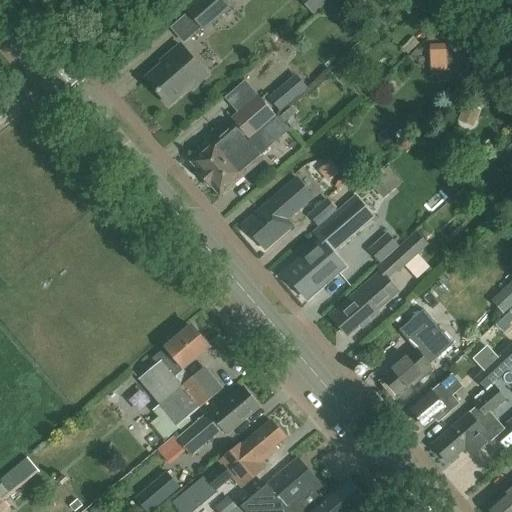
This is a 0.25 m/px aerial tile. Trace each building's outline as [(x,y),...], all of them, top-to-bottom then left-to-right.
[(201,0),(187,13),(188,13),(203,31),(228,9),(220,0),(201,0)] [(447,22),(438,30),(459,54),(469,44),(474,41),(453,17),(447,22)] [(193,87),(207,75),(180,45),(167,57),(168,59),(146,79),(169,105),(191,86),(193,87)] [(434,72),(453,70),(452,46),(432,47),(434,72)] [(295,75),(268,98),(280,111),(307,88),(295,75)] [(205,180),(248,142),(245,140),(274,115),(258,97),(232,119),(236,124),(191,162),(200,172),(199,172),(205,180)] [(242,171),(259,157),(290,130),(278,116),(248,142),(205,180),(211,186),(212,186),(221,196),(246,174),(242,171)] [(370,182),(383,199),(400,184),(387,168),(370,182)] [(293,226),(287,220),(313,198),(296,178),(243,224),(265,250),(293,226)] [(328,290),(323,284),(335,274),(326,264),(334,256),(332,253),(373,217),(355,197),(313,233),(322,244),(314,251),(313,249),(285,273),(307,298),(315,291),(320,297),(328,290)] [(307,215),(318,227),(336,211),(326,199),(307,215)] [(492,249),(462,217),(444,234),(474,266),(492,249)] [(387,260),(398,272),(428,245),(417,233),(387,260)] [(379,314),(376,311),(399,291),(381,271),(330,316),(347,336),(359,326),(362,329),(379,314)] [(415,350),(383,377),(398,395),(410,384),(413,388),(433,370),(429,365),(453,344),(424,309),(399,331),(415,350)] [(203,369),(191,379),(181,387),(171,375),(181,367),(183,370),(197,358),(196,356),(208,346),(192,327),(177,340),(175,339),(164,348),(165,348),(156,356),(156,357),(153,359),(157,364),(139,379),(159,405),(155,408),(161,416),(150,425),(163,441),(179,428),(177,426),(221,389),(203,369)] [(492,344),(480,354),(487,363),(499,352),(492,344)] [(511,347),(499,359),(476,380),(485,390),(511,366),(511,347)] [(453,396),(463,387),(452,374),(410,409),(426,427),(435,419),(438,422),(460,404),(453,396)] [(448,463),(465,448),(473,457),(490,441),(504,429),(490,413),(506,399),(495,386),(474,404),(477,407),(433,445),(448,463)] [(226,435),(259,408),(242,387),(209,415),(208,413),(177,439),(190,456),(222,429),(226,435)] [(264,468),(260,464),(278,449),(276,446),(285,438),(271,421),(241,446),(240,445),(220,462),(222,465),(205,479),(215,491),(232,476),(241,487),(264,468)] [(297,458),(241,507),(245,511),(290,511),(288,509),(293,504),(294,505),(297,502),(300,506),(315,492),(322,486),(297,458)] [(149,511),(179,487),(166,473),(136,498),(147,511),(149,511)] [(315,492),(300,506),(305,511),(352,511),(365,502),(347,480),(322,501),(315,492)] [(511,511),(511,485),(487,507),(491,511),(511,511)]
